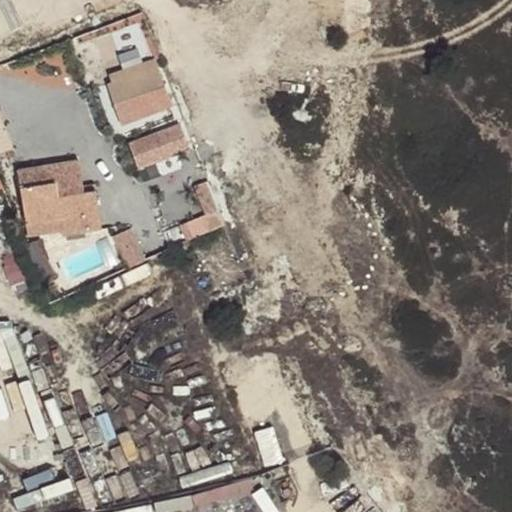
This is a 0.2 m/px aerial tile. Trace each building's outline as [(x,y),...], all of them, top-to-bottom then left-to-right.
[(110,76),(113,82),(158,66),(156,60),(110,76)] [(107,84),(122,124),(164,109),(157,89),(165,86),(158,66),(113,82),(107,84)] [(0,105),(0,154),(17,148),(0,105)] [(168,143),(187,136),(182,124),(118,147),(123,160),(142,153),(168,143)] [(64,235),(100,229),(94,193),(82,194),(77,162),(19,170),(29,234),(63,229),(64,235)] [(134,227),(115,236),(130,266),(148,258),(134,227)] [(0,380),(0,442),(34,435),(22,376),(0,380)]
